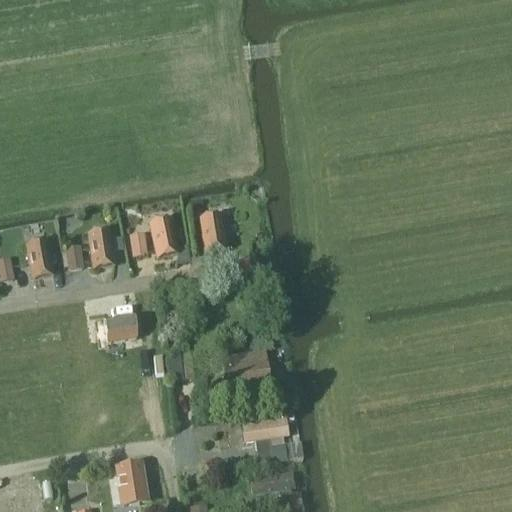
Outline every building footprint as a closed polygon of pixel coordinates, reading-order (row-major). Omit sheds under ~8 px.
[(205,257),(226,254),(220,220),(199,224),(205,257)] [(157,262),(177,257),(171,224),(150,228),(157,262)] [(93,272),(114,269),(109,236),(88,239),(93,272)] [(133,261),(145,259),(143,239),(131,241),(133,261)] [(32,283),(53,280),(47,246),(26,250),(32,283)] [(69,274),(82,272),(79,252),(66,254),(69,274)] [(230,277),(250,274),(248,262),(227,265),(230,277)] [(0,283),(0,286),(12,283),(9,264),(0,265),(0,283)] [(172,303),(167,302),(163,305),(162,309),(164,313),(169,315),(173,312),(174,308),(172,303)] [(108,348),(138,343),(134,322),(104,326),(108,348)] [(190,357),(179,358),(182,384),(193,382),(190,357)] [(262,359),(222,364),(227,403),(268,398),(262,359)] [(0,421),(3,432),(20,427),(13,402),(0,406),(0,421)] [(292,410),(280,412),(282,425),(285,425),(294,423),(292,410)] [(281,426),(242,432),(244,446),(255,445),(258,466),(287,462),(283,440),(287,439),(285,425),(282,425),(281,426)] [(123,508),(143,505),(138,471),(118,473),(123,508)] [(251,499),(293,494),(290,479),(249,485),(251,499)] [(30,481),(0,486),(0,510),(34,505),(30,481)] [(282,511),(295,511),(294,503),(282,505),(282,511)]
